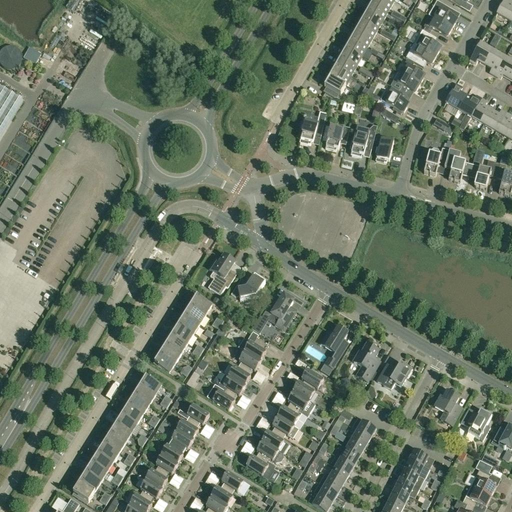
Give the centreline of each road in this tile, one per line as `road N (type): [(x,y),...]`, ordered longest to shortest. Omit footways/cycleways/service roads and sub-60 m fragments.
road 1 (tertiary): [(0,457),(169,185)]
road 2 (residential): [(35,511),(198,254)]
road 3 (tertiary): [(149,174),(0,434)]
road 4 (residential): [(178,511),(216,451),(243,427),(330,288)]
road 5 (residential): [(356,511),(441,357)]
road 6 (residential): [(397,197),(298,173),(251,186)]
road 7 (tertiary): [(203,126),(279,0)]
road 8 (residential): [(344,0),(274,124)]
road 9 (residential): [(397,197),(423,112),(450,66)]
road 10 (tertiary): [(259,0),(189,116)]
road 11 (residential): [(441,357),(330,288)]
